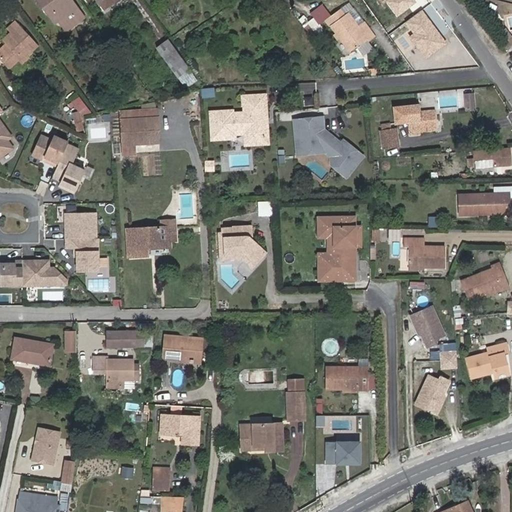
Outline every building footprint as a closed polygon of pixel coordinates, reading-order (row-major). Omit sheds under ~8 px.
[(73,13),(82,25),(88,20),(72,0),(37,0),(45,11),(50,7),(62,22),(73,13)] [(96,0),(103,9),(115,0),(96,0)] [(66,38),(82,25),(73,13),(62,22),(50,7),(45,11),(66,38)] [(330,19),(334,25),(344,17),(340,12),(330,19)] [(344,17),(334,25),(330,27),(350,54),(366,42),(368,44),(375,39),(364,23),(358,28),(348,15),(344,17)] [(319,16),(304,27),(309,34),(324,24),(319,16)] [(27,56),(27,55),(25,53),(36,43),(15,20),(7,26),(11,30),(5,35),(9,38),(6,41),(0,46),(0,54),(9,65),(20,55),(23,59),(27,56)] [(120,28),(110,35),(117,46),(127,39),(120,28)] [(167,40),(155,48),(175,76),(187,67),(167,40)] [(199,89),(201,98),(214,96),(213,87),(199,89)] [(465,110),(476,109),(474,92),(464,93),(465,110)] [(242,96),(243,113),(246,113),(246,99),(263,98),(264,141),(247,142),(247,131),(231,131),(231,135),(214,136),(213,111),(210,111),(211,139),(235,139),(235,135),(244,134),(244,145),(268,145),(266,95),(242,96)] [(304,97),(305,106),(314,105),(314,96),(304,97)] [(230,111),(213,111),(214,136),(231,135),(231,131),(247,131),(247,142),(264,141),(263,98),(246,99),(246,113),(243,113),(230,113),(230,111)] [(437,130),(436,110),(423,111),(419,111),(407,112),(397,113),(398,120),(408,119),(408,122),(410,122),(411,132),(437,130)] [(121,122),(159,120),(158,111),(121,113),(121,122)] [(322,117),(294,119),(296,154),(305,153),(308,149),(319,148),(330,156),(331,165),(346,177),(363,156),(343,140),(341,143),(328,133),(323,133),(322,117)] [(159,120),(121,122),(123,157),(135,156),(135,146),(160,145),(159,120)] [(0,159),(14,149),(8,141),(12,138),(0,121),(0,159)] [(84,121),(75,123),(77,131),(86,130),(84,121)] [(382,124),(383,132),(398,130),(397,123),(382,124)] [(383,132),(385,149),(399,148),(398,130),(383,132)] [(39,133),(29,155),(56,167),(68,140),(51,133),(49,137),(39,133)] [(511,164),(511,162),(511,148),(509,148),(492,149),(474,151),(476,168),(511,164)] [(214,160),(204,160),(204,172),(214,171),(214,160)] [(511,213),(510,196),(495,196),(470,197),(460,197),(461,210),(456,210),(456,222),(476,221),(476,214),(511,213)] [(340,217),(317,216),(316,230),(332,230),(332,259),(316,259),(316,270),(353,270),(353,246),(353,240),(358,240),(358,226),(353,226),(340,226),(340,217)] [(353,217),(340,217),(340,226),(353,226),(353,217)] [(220,235),(221,252),(244,251),(254,263),(266,252),(254,239),(249,239),(249,234),(252,234),(252,223),(233,224),(233,225),(223,226),(223,235),(220,235)] [(146,243),(169,241),(174,240),(174,227),(161,228),(127,231),(128,257),(147,257),(147,250),(146,243)] [(332,230),(316,230),(316,236),(326,236),(326,253),(316,253),(316,259),(332,259),(332,230)] [(406,245),(406,247),(417,247),(439,247),(443,248),(443,245),(422,245),(422,236),(419,236),(401,235),(401,244),(406,245)] [(99,271),(99,238),(64,237),(64,249),(73,249),(73,271),(99,271)] [(169,248),(169,241),(146,243),(147,250),(164,249),(169,248)] [(417,247),(406,247),(406,257),(408,257),(426,258),(442,258),(443,258),(443,248),(439,247),(417,247)] [(50,262),(23,262),(24,288),(68,287),(68,282),(55,269),(50,269),(50,262)] [(497,280),(504,280),(498,265),(492,267),(497,280)] [(492,267),(460,279),(469,279),(482,279),(496,280),(497,280),(492,267)] [(353,270),(316,270),(316,280),(353,280),(353,270)] [(469,279),(460,279),(467,298),(499,286),(497,280),(496,280),(482,279),(469,279)] [(419,316),(410,320),(415,332),(419,335),(424,346),(433,342),(431,339),(441,335),(429,306),(417,312),(419,316)] [(408,316),(410,320),(419,316),(417,312),(408,316)] [(76,337),(76,333),(64,333),(64,352),(76,351),(76,337)] [(104,348),(136,347),(136,333),(104,333),(104,348)] [(181,356),(200,358),(202,339),(166,336),(164,358),(181,359),(181,356)] [(12,360),(50,366),(54,344),(16,339),(12,360)] [(492,369),(493,372),(500,370),(506,369),(503,352),(506,351),(506,349),(506,342),(487,347),(488,351),(466,356),(470,375),(492,369)] [(458,365),(456,350),(441,351),(442,359),(442,366),(458,365)] [(107,374),(106,389),(120,390),(120,384),(120,381),(125,381),(134,381),(139,381),(139,366),(134,366),(134,361),(107,361),(107,358),(93,357),(93,374),(107,374)] [(354,368),(321,368),(321,389),(364,389),(364,375),(354,375),(354,368)] [(494,377),(507,374),(507,373),(508,373),(507,370),(506,369),(500,370),(493,372),(494,377)] [(430,402),(439,406),(444,394),(442,390),(447,379),(439,375),(437,379),(427,375),(416,403),(428,408),(430,402)] [(291,380),(292,403),(292,405),(307,404),(306,380),(291,380)] [(436,411),(439,406),(430,402),(428,408),(436,411)] [(266,432),(266,437),(285,436),(284,409),(254,410),(255,420),(243,420),(243,433),(266,432)] [(196,426),(196,418),(163,415),(161,435),(183,437),(183,445),(198,446),(200,427),(196,426)] [(315,415),(315,426),(324,426),(324,415),(315,415)] [(38,427),(32,460),(53,465),(60,432),(38,427)] [(356,443),(322,444),(322,466),(356,466),(356,443)] [(62,480),(73,482),(75,468),(76,461),(66,459),(62,480)] [(134,468),(123,467),(122,476),(133,477),(134,468)] [(171,473),(156,471),(155,485),(170,487),(171,473)] [(21,493),(20,500),(18,511),(57,511),(59,505),(52,505),(53,498),(21,493)] [(182,511),(183,496),(160,496),(159,511),(182,511)] [(472,511),(466,498),(456,502),(457,505),(442,511),(472,511)] [(456,502),(436,511),(442,511),(457,505),(456,502)]
